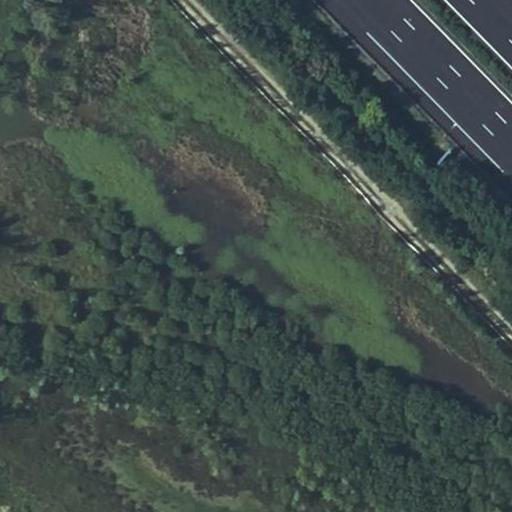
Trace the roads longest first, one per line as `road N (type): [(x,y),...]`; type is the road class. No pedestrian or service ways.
road 1 (track): [(511,337),(180,0)]
road 2 (motorway): [(370,0),(511,143)]
